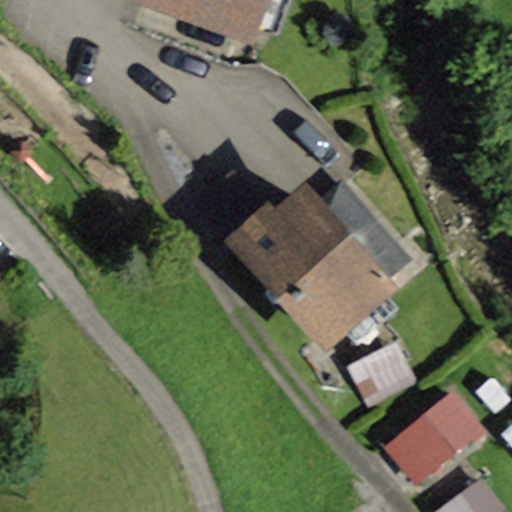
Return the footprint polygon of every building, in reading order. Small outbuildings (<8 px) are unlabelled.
[(257,0),(145,0),(244,36),(257,0)] [(273,221),(244,247),(323,336),(407,262),(341,188),(313,213),(306,204),(279,228),(273,221)] [(352,369),(368,402),(412,381),(395,348),(352,369)] [(418,488),(490,434),(458,392),(386,446),(418,488)] [(510,511),(487,478),(438,511),(510,511)]
